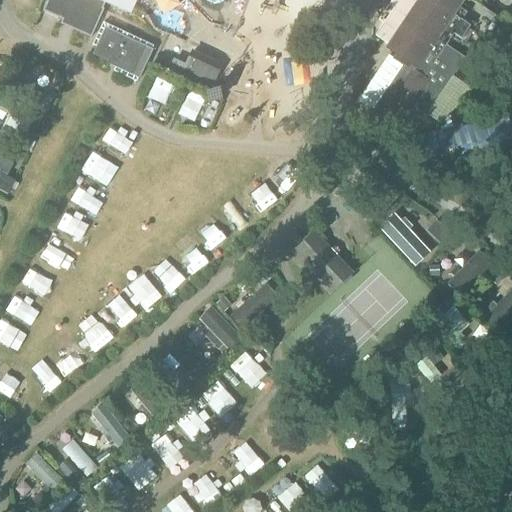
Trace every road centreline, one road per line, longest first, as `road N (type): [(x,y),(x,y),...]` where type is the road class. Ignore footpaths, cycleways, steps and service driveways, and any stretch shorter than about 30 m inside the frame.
road 1 (unknown): [(272,208),(35,438),(0,496)]
road 2 (unknown): [(124,511),(232,433),(274,381),(280,293)]
road 3 (unclassified): [(440,511),(511,401)]
